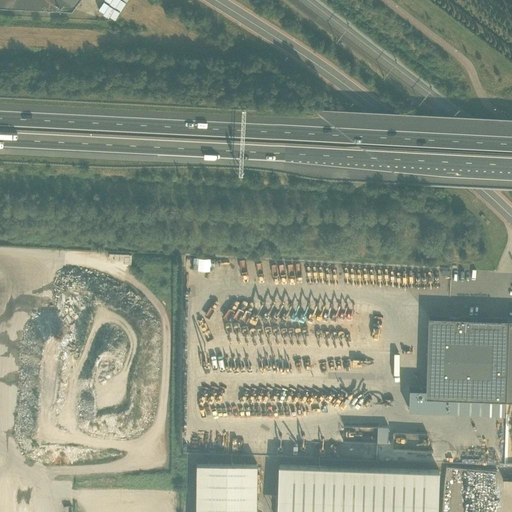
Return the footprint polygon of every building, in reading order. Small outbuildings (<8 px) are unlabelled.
[(77,0),(0,0),(0,4),(71,8),(75,4),(77,0)] [(110,0),(123,8),(128,0),(110,0)] [(193,268),(208,269),(209,257),(193,256),(193,268)] [(301,262),(277,264),(277,275),(302,274),(301,262)] [(307,278),(332,273),(330,263),(311,267),(311,264),(304,265),(307,278)] [(335,276),(342,275),(339,263),(333,264),(335,276)] [(414,339),(427,339),(425,397),(506,399),(508,319),(487,318),(487,316),(485,314),(481,314),(480,316),(479,318),(448,316),(436,316),(437,299),(416,299),(414,339)] [(436,511),(437,478),(438,468),(277,462),(276,471),(274,511),(436,511)] [(195,511),(255,511),(256,463),(196,463),(195,511)]
